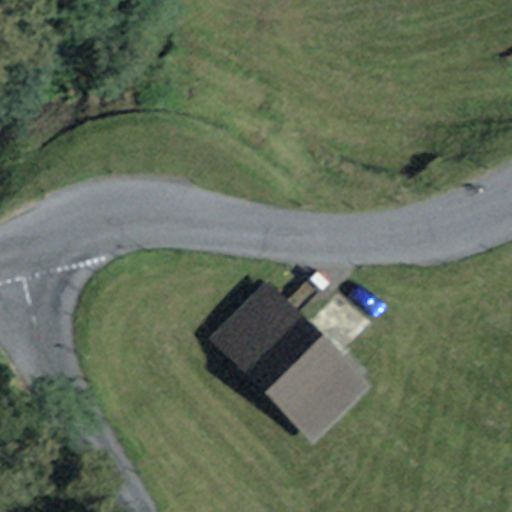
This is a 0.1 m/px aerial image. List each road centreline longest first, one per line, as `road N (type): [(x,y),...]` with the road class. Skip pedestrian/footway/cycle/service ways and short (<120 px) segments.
road 1 (unclassified): [(511,200),(424,229),(309,235),(201,213),(113,217),(51,235)]
road 2 (residential): [(137,511),(50,356),(51,235)]
